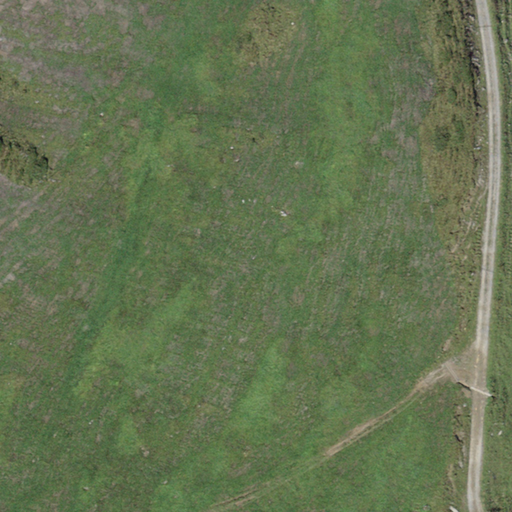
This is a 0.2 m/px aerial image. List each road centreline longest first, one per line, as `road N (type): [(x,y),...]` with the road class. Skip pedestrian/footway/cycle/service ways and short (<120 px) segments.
road 1 (track): [(477,0),(494,162),(484,335)]
road 2 (track): [(484,335),(473,511)]
